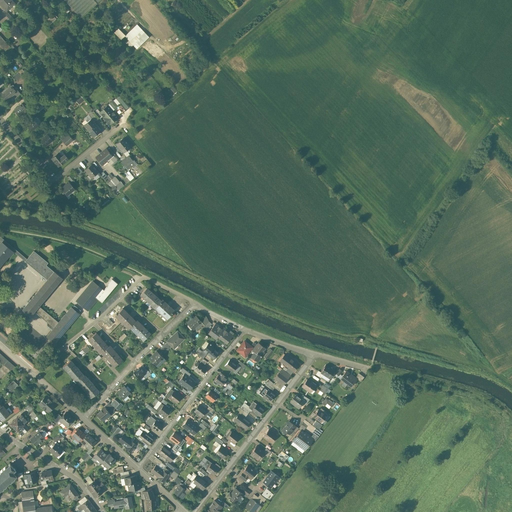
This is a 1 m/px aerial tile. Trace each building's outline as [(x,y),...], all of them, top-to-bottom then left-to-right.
[(14,3),(11,0),(0,0),(0,3),(5,9),(6,11),(7,11),(14,3)] [(97,4),(93,0),(64,0),(81,18),(97,4)] [(12,17),(7,11),(6,11),(5,9),(3,12),(9,18),(9,19),(12,17)] [(56,19),(53,15),(47,20),(50,24),(56,19)] [(133,45),(136,48),(148,36),(136,24),(124,36),(129,40),(126,43),(131,47),(133,45)] [(118,28),(114,32),(121,39),(125,35),(118,28)] [(34,31),(30,35),(34,40),(38,36),(34,31)] [(0,35),(0,45),(5,51),(10,47),(0,35)] [(18,72),(13,77),(16,81),(22,76),(18,72)] [(10,85),(3,91),(5,92),(2,95),(7,101),(9,99),(9,98),(10,97),(12,100),(13,100),(21,94),(18,90),(16,91),(14,88),(15,87),(13,85),(12,86),(10,85)] [(173,94),(177,91),(173,86),(169,90),(173,94)] [(116,98),(113,100),(112,100),(110,102),(110,103),(108,105),(113,111),(115,109),(114,108),(120,103),(116,98)] [(37,100),(31,105),(36,110),(42,105),(37,100)] [(126,110),(120,103),(114,108),(115,109),(120,115),(126,110)] [(22,104),(14,110),(20,116),(27,110),(22,104)] [(113,111),(108,105),(100,112),(103,116),(105,117),(104,118),(110,124),(114,121),(118,118),(113,111)] [(100,112),(98,109),(94,111),(100,118),(103,116),(100,112)] [(94,111),(89,115),(92,118),(95,122),(100,118),(94,111)] [(92,118),(84,125),(88,130),(94,124),(98,129),(99,127),(95,122),(92,118)] [(34,119),(27,125),(32,131),(33,131),(34,133),(37,130),(36,128),(39,125),(34,119)] [(94,124),(88,130),(94,137),(97,134),(98,135),(100,133),(99,132),(100,131),(98,129),(94,124)] [(47,134),(40,140),(45,146),(52,140),(56,137),(53,133),(49,137),(47,134)] [(123,138),(116,144),(118,146),(117,147),(118,149),(119,150),(118,150),(119,151),(121,150),(123,152),(130,146),(123,138)] [(115,155),(109,148),(107,149),(113,156),(112,156),(113,156),(115,155)] [(106,149),(96,158),(102,165),(112,156),(113,156),(107,149),(106,149)] [(62,157),(59,153),(52,158),(59,166),(65,160),(68,158),(65,155),(62,157)] [(129,155),(121,162),(125,167),(133,160),(129,155)] [(147,159),(141,165),(140,164),(139,164),(138,163),(137,165),(140,169),(142,172),(151,164),(147,159)] [(133,160),(125,167),(128,170),(132,166),(134,168),(137,165),(133,160)] [(92,164),(85,170),(92,178),(95,175),(98,172),(92,164)] [(79,168),(75,171),(78,176),(83,172),(79,168)] [(111,180),(104,172),(100,174),(100,175),(104,179),(104,178),(108,183),(111,180)] [(75,189),(69,182),(65,186),(65,185),(61,188),(67,195),(75,189)] [(0,237),(0,265),(8,255),(9,257),(14,252),(15,249),(0,237)] [(91,264),(74,249),(69,256),(86,270),(91,264)] [(48,263),(34,251),(27,259),(25,261),(47,279),(54,271),(46,265),(48,263)] [(47,279),(31,299),(30,299),(31,299),(29,302),(28,301),(28,302),(22,309),(30,316),(34,311),(39,306),(59,281),(60,281),(59,281),(62,278),(54,271),(47,279)] [(92,282),(76,301),(88,310),(97,299),(102,303),(118,284),(112,279),(107,284),(108,285),(103,291),(92,282)] [(161,300),(147,288),(140,295),(154,307),(161,300)] [(175,311),(162,299),(161,300),(154,307),(167,319),(175,311)] [(59,322),(39,306),(34,311),(54,328),(59,322)] [(54,328),(47,336),(46,336),(55,343),(80,314),(79,313),(73,308),(72,307),(59,322),(54,328)] [(122,308),(115,315),(119,318),(123,321),(129,315),(127,313),(128,313),(126,311),(125,311),(122,308)] [(129,315),(123,321),(126,324),(125,325),(129,328),(130,327),(135,321),(133,319),(133,318),(131,316),(131,317),(129,315)] [(195,315),(191,320),(190,319),(187,322),(193,329),(201,322),(195,315)] [(109,319),(105,323),(109,327),(113,323),(109,319)] [(140,323),(137,320),(135,321),(130,327),(133,330),(134,329),(137,333),(143,327),(142,325),(142,324),(140,322),(140,323)] [(208,321),(203,327),(206,330),(211,324),(208,321)] [(216,323),(209,333),(216,338),(218,336),(223,328),(216,323)] [(143,327),(137,333),(141,336),(140,337),(143,340),(150,333),(147,331),(148,330),(146,328),(145,328),(143,327)] [(227,329),(224,327),(223,328),(218,336),(226,343),(234,333),(227,328),(227,329)] [(177,331),(167,341),(168,342),(172,346),(174,348),(184,338),(177,331)] [(98,336),(96,333),(94,334),(89,338),(88,339),(91,342),(92,342),(95,345),(102,340),(100,338),(101,337),(99,335),(98,336)] [(104,342),(102,340),(95,345),(98,349),(98,350),(101,353),(102,352),(108,347),(105,344),(106,343),(104,341),(104,342)] [(244,341),(237,350),(245,356),(251,349),(252,347),(251,346),(244,341)] [(214,346),(209,342),(203,350),(214,359),(219,353),(212,347),(214,346)] [(265,348),(258,343),(257,344),(253,350),(256,353),(252,357),(258,361),(261,356),(260,355),(265,348)] [(83,356),(90,349),(87,345),(79,352),(83,356)] [(108,347),(102,352),(105,355),(106,355),(109,358),(115,352),(114,351),(114,350),(112,348),(109,346),(108,347)] [(20,356),(30,363),(31,361),(16,350),(14,352),(20,356)] [(157,351),(149,358),(155,364),(158,361),(159,362),(163,358),(157,351)] [(115,352),(109,358),(112,362),(111,362),(114,366),(122,360),(119,357),(120,356),(118,354),(117,354),(115,352)] [(15,367),(0,353),(0,361),(4,365),(10,370),(10,371),(15,367)] [(298,364),(285,354),(280,361),(288,367),(293,371),(298,364)] [(77,382),(84,376),(79,369),(79,368),(78,369),(77,367),(77,366),(76,367),(70,360),(63,366),(77,382)] [(237,365),(230,360),(225,366),(232,372),(237,365)] [(207,369),(199,363),(197,367),(195,369),(202,375),(207,369)] [(4,365),(0,370),(5,375),(10,370),(4,365)] [(335,371),(325,365),(321,372),(323,374),(330,378),(335,371)] [(141,367),(134,372),(140,379),(143,376),(143,375),(146,373),(141,367)] [(282,369),(274,378),(283,385),(290,375),(285,371),(282,369)] [(356,379),(350,375),(351,374),(346,370),(340,378),(344,381),(344,380),(348,383),(351,386),(356,379)] [(227,377),(221,373),(220,375),(219,374),(212,382),(217,385),(218,384),(224,388),(229,382),(226,379),(227,377)] [(359,373),(355,377),(360,381),(364,377),(359,373)] [(84,376),(77,382),(91,398),(99,391),(93,385),(94,384),(93,384),(91,382),(92,382),(91,381),(91,382),(85,375),(84,376)] [(193,382),(186,376),(181,383),(188,388),(193,382)] [(315,385),(307,379),(302,386),(309,391),(312,388),(313,389),(315,385)] [(18,385),(13,380),(10,384),(14,389),(18,385)] [(329,389),(323,385),(320,390),(325,394),(329,389)] [(124,386),(117,392),(123,399),(130,393),(124,386)] [(181,397),(171,388),(165,395),(169,398),(170,397),(177,403),(181,397)] [(275,395),(268,389),(263,395),(268,399),(270,401),(275,395)] [(210,390),(205,397),(213,402),(217,396),(210,390)] [(300,397),(296,394),(290,401),(299,408),(303,402),(304,401),(300,397)] [(310,399),(302,394),(300,397),(304,401),(303,402),(306,404),(310,399)] [(50,400),(46,396),(39,404),(47,410),(49,408),(50,409),(54,405),(50,401),(50,400)] [(119,403),(114,399),(110,404),(115,408),(119,403)] [(333,404),(326,399),(322,403),(325,406),(327,403),(331,407),(333,404)] [(264,409),(253,401),(248,408),(252,410),(257,415),(259,416),(264,409)] [(34,408),(31,403),(26,406),(29,411),(32,409),(34,408)] [(166,407),(161,403),(156,409),(166,417),(172,409),(167,406),(166,407)] [(1,407),(0,407),(0,417),(2,420),(10,414),(9,414),(6,409),(3,405),(1,406),(1,407)] [(206,410),(199,405),(194,411),(201,417),(206,410)] [(250,411),(242,405),(240,408),(248,414),(250,411)] [(108,411),(105,407),(97,414),(102,421),(106,418),(106,419),(111,415),(110,413),(108,411)] [(248,414),(240,408),(238,410),(240,411),(239,413),(245,418),(248,414)] [(321,408),(319,410),(318,409),(313,416),(320,421),(321,421),(324,424),(327,421),(324,419),(327,415),(323,413),(325,411),(321,408)] [(58,413),(51,418),(56,423),(60,420),(59,419),(62,417),(58,413)] [(73,419),(65,413),(62,417),(59,419),(60,420),(67,426),(73,419)] [(245,418),(239,413),(234,420),(238,423),(237,424),(242,428),(243,427),(245,429),(250,422),(245,418)] [(17,417),(10,424),(17,431),(18,431),(22,435),(26,431),(23,427),(22,426),(24,424),(27,421),(21,414),(18,417),(17,417)] [(156,420),(151,416),(146,423),(151,426),(156,420)] [(156,420),(151,426),(158,432),(163,426),(156,420)] [(198,428),(188,420),(183,426),(193,434),(198,428)] [(289,420),(282,430),(285,433),(286,432),(289,434),(292,431),(295,426),(289,420)] [(322,425),(316,420),(312,425),(316,428),(318,430),(319,430),(322,425)] [(211,432),(216,435),(218,432),(216,430),(220,425),(217,424),(211,432)] [(143,426),(142,425),(139,428),(142,431),(143,431),(147,434),(149,431),(148,430),(143,426)] [(119,427),(113,434),(115,436),(121,429),(119,427)] [(86,435),(78,428),(75,432),(72,435),(79,442),(80,441),(86,435)] [(318,430),(316,428),(312,433),(318,437),(322,432),(319,430),(318,430)] [(41,429),(30,439),(36,445),(45,437),(41,434),(44,431),(45,430),(44,430),(43,429),(41,429)] [(277,436),(269,429),(264,436),(272,442),(277,436)] [(309,436),(306,434),(305,434),(305,433),(301,430),(293,441),(297,443),(299,445),(298,445),(299,445),(300,444),(303,447),(302,448),(305,450),(313,439),(310,437),(309,436)] [(147,434),(143,431),(142,431),(139,436),(137,438),(141,440),(148,445),(153,439),(147,434)] [(174,432),(170,438),(176,443),(181,447),(181,446),(185,440),(174,432)] [(232,432),(227,438),(234,443),(239,437),(232,432)] [(96,442),(87,433),(86,435),(80,441),(89,449),(96,442)] [(60,434),(52,440),(54,442),(63,437),(60,434)] [(130,440),(123,435),(119,440),(126,446),(125,447),(131,452),(137,445),(138,443),(134,440),(133,442),(131,440),(130,440)] [(216,437),(214,440),(221,445),(223,442),(216,437)] [(63,450),(55,443),(49,450),(57,456),(63,450)] [(181,447),(176,443),(173,447),(178,451),(181,447),(181,446),(181,447)] [(175,455),(163,446),(158,453),(170,462),(175,455)] [(220,446),(216,453),(223,458),(226,454),(228,452),(220,446)] [(263,452),(256,446),(250,454),(254,457),(254,456),(259,459),(264,452),(263,452)] [(107,455),(100,448),(94,455),(94,456),(92,457),(93,458),(95,455),(97,457),(97,458),(101,462),(107,455)] [(288,455),(285,453),(284,455),(279,452),(277,456),(285,461),(288,455)] [(107,455),(101,462),(108,468),(115,460),(109,454),(107,455)] [(214,465),(207,460),(203,466),(208,470),(207,471),(210,473),(211,472),(214,475),(220,466),(216,463),(214,465)] [(0,511),(0,490),(1,489),(2,490),(4,488),(3,487),(4,487),(6,486),(6,485),(10,482),(12,481),(12,480),(12,479),(13,480),(15,478),(14,478),(16,476),(13,472),(16,470),(10,464),(6,468),(5,467),(3,469),(4,470),(3,470),(2,470),(1,471),(1,472),(0,472),(0,511)] [(163,470),(156,465),(151,471),(158,476),(157,477),(164,482),(169,475),(171,472),(165,467),(163,470)] [(256,472),(247,465),(242,472),(247,476),(250,478),(252,475),(253,475),(256,472)] [(122,466),(116,467),(117,469),(113,469),(114,474),(124,472),(122,466)] [(51,470),(41,472),(43,480),(53,478),(51,470)] [(271,471),(263,482),(270,488),(279,477),(271,471)] [(247,476),(242,472),(239,477),(244,481),(247,476)] [(36,481),(35,475),(34,473),(24,475),(25,479),(27,478),(28,483),(36,481)] [(130,477),(125,478),(126,484),(128,484),(137,482),(135,475),(130,477)] [(208,483),(200,478),(197,475),(192,481),(195,484),(196,484),(203,489),(208,483)] [(175,479),(173,481),(178,485),(181,480),(177,477),(175,479)] [(192,481),(189,478),(185,483),(189,486),(193,489),(196,484),(195,484),(192,481)] [(95,480),(87,486),(91,491),(99,486),(98,485),(95,480)] [(137,482),(128,484),(129,490),(137,489),(140,488),(139,481),(137,482)] [(187,487),(181,483),(174,492),(182,498),(186,494),(183,492),(187,487)] [(70,484),(60,491),(64,497),(69,493),(73,499),(77,496),(79,495),(70,484)] [(99,486),(91,491),(96,497),(103,492),(100,487),(99,486)] [(145,490),(142,491),(145,499),(146,498),(154,498),(152,488),(145,490)] [(235,488),(231,493),(230,492),(227,496),(228,497),(236,503),(243,493),(235,488)] [(266,488),(261,495),(266,499),(271,492),(266,488)] [(52,511),(51,506),(32,508),(32,506),(31,500),(34,500),(33,490),(22,492),(23,501),(22,501),(23,510),(24,510),(24,511),(52,511)] [(258,497),(254,494),(245,507),(251,511),(253,511),(262,500),(258,497)] [(131,496),(124,498),(125,500),(114,502),(113,502),(113,503),(114,508),(125,506),(126,508),(132,507),(131,496)] [(154,498),(146,498),(147,510),(156,509),(155,497),(154,498)] [(88,499),(85,501),(84,500),(83,501),(84,502),(80,505),(81,505),(77,507),(80,511),(84,509),(85,511),(94,511),(97,510),(88,499)] [(217,511),(222,506),(214,500),(209,508),(214,511),(217,511)]
